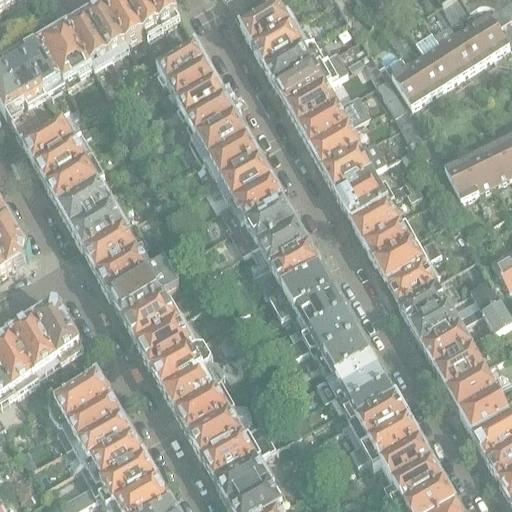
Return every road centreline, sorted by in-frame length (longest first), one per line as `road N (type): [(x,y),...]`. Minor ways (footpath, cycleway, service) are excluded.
road 1 (residential): [(482,511),(192,0)]
road 2 (residential): [(64,276),(200,511)]
road 3 (residential): [(64,276),(0,161)]
